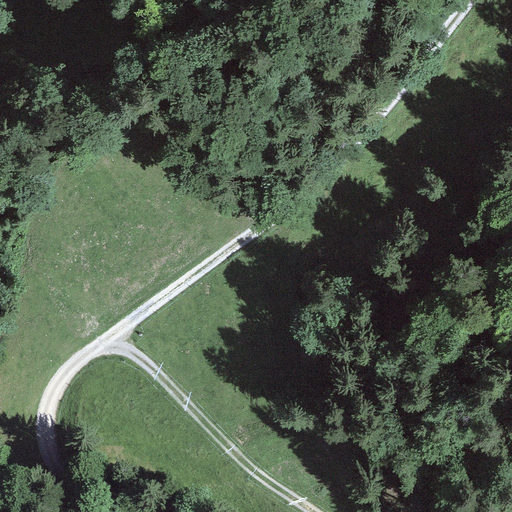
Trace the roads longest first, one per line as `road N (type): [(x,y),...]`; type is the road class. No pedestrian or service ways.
road 1 (track): [(95,511),(66,481),(47,437),(49,402),(66,373),(290,209),(468,0)]
road 2 (track): [(103,343),(155,370),(250,467),(318,511)]
